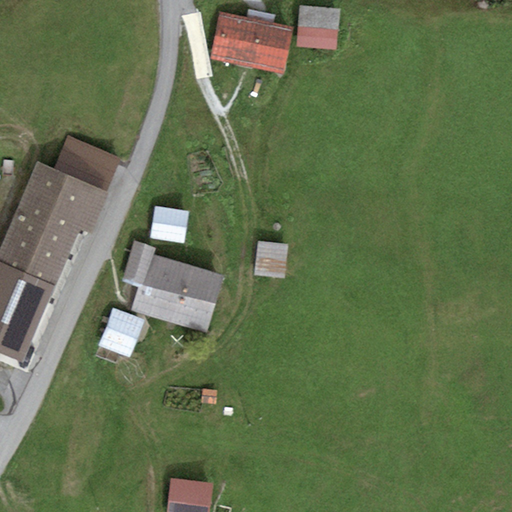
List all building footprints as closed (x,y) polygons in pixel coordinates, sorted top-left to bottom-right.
[(326,18),(291,15),(289,48),(323,51),(326,18)] [(276,40),(216,24),(206,60),(266,77),(276,40)] [(101,202),(43,177),(0,278),(0,350),(22,359),(78,228),(88,232),(101,202)] [(180,218),(149,214),(145,244),(177,248),(180,218)] [(279,250),(253,249),(253,282),(278,283),(279,250)] [(221,284),(134,251),(122,281),(146,290),(140,307),(203,330),(221,284)] [(137,327),(109,317),(94,355),(122,365),(137,327)] [(200,511),(204,489),(168,483),(163,511),(200,511)]
